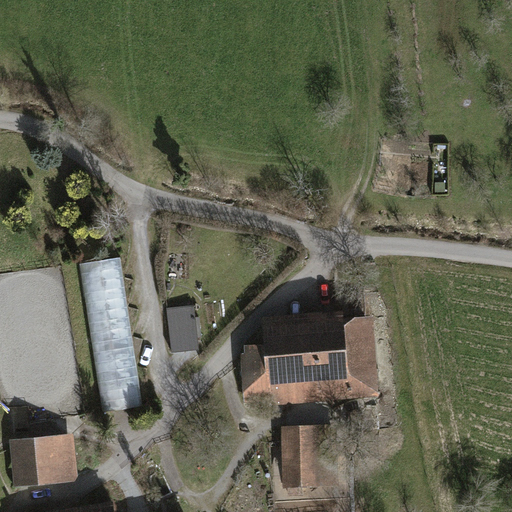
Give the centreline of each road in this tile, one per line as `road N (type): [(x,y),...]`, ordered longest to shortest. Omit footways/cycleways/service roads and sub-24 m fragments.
road 1 (unclassified): [(0,119),(62,142),(143,195),(281,223),(336,244),(511,259)]
road 2 (track): [(336,244),(365,172),(375,112),(354,0)]
